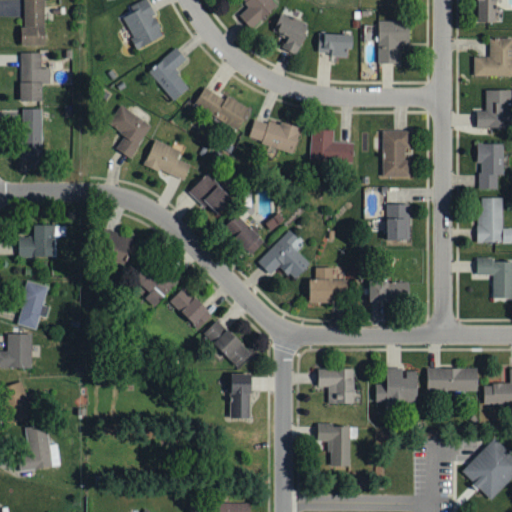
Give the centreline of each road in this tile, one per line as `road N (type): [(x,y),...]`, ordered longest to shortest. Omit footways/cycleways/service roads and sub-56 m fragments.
road 1 (residential): [(0,190),(97,193),(157,213),(288,335)]
road 2 (residential): [(444,336),(442,0)]
road 3 (residential): [(442,97),(346,98),(276,83),(227,52),(188,0)]
road 4 (residential): [(288,335),(511,336)]
road 5 (residential): [(284,511),(288,335)]
